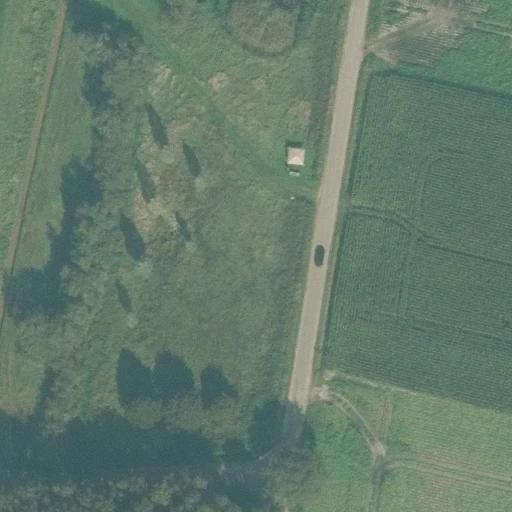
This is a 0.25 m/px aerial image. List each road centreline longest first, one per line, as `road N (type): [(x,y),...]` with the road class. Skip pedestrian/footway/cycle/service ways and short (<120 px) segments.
road 1 (unclassified): [(279,474),(361,0)]
road 2 (unclassified): [(0,495),(279,474)]
